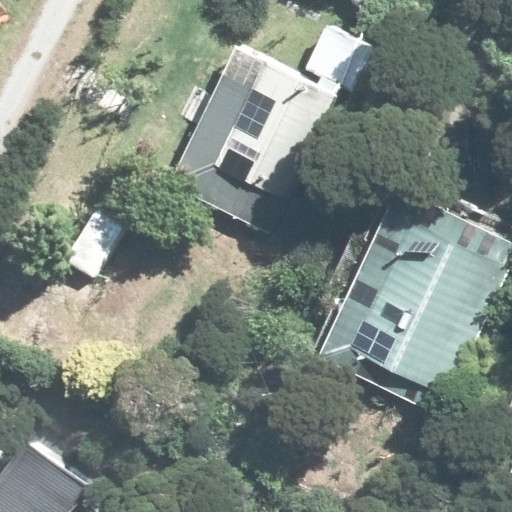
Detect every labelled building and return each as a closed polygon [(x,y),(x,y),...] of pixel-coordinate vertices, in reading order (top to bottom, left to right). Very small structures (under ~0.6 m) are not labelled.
[(334,19),(310,63),(354,86),(378,42),(334,19)] [(245,40),(174,173),(271,224),(341,92),(245,40)] [(327,352),(431,404),(442,383),(452,388),(511,270),(511,261),(509,260),(511,253),(511,234),(412,184),(327,352)] [(133,223),(101,205),(68,262),(100,280),(133,223)] [(0,511),(66,511),(89,480),(33,442),(0,488),(0,511)]
